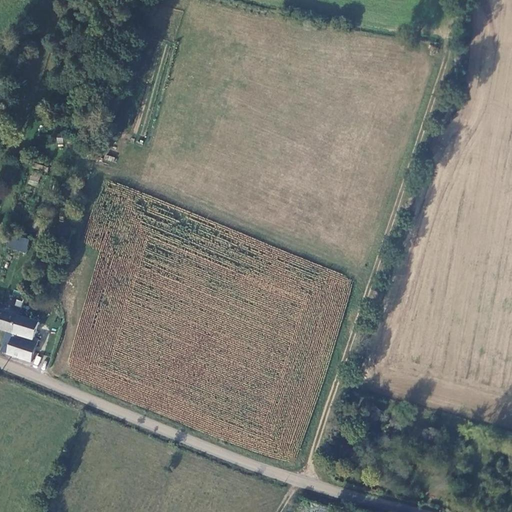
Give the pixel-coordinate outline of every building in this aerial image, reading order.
[(30,173),(27,184),(37,186),(40,176),(30,173)] [(26,252),(29,238),(11,235),(8,249),(26,252)] [(10,312),(0,309),(0,328),(8,331),(16,333),(23,310),(12,307),(10,312)] [(16,333),(35,339),(35,338),(40,322),(32,320),(34,313),(23,310),(16,333)] [(8,331),(1,352),(9,356),(15,337),(16,333),(8,331)] [(40,340),(35,338),(35,339),(34,343),(15,337),(9,356),(32,364),(40,340)]
